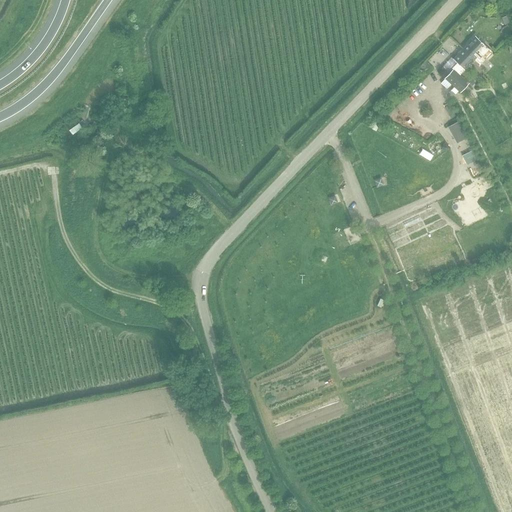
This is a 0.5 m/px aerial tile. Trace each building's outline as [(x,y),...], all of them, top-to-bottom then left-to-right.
[(475,36),(453,59),(458,64),(453,69),(459,75),(464,69),(474,59),(479,65),(483,61),(492,52),(475,36)] [(419,68),(423,73),(431,66),(426,61),(419,68)] [(453,69),(445,78),(460,92),(468,83),(467,81),(459,75),(453,69)] [(471,96),(479,118),(493,112),(485,90),(471,96)] [(450,104),(445,107),(450,118),(456,115),(450,104)] [(82,120),(78,123),(85,132),(89,129),(82,120)] [(458,120),(448,126),(453,135),(455,134),(459,140),(467,136),(458,120)] [(446,142),(441,146),(445,151),(450,148),(446,142)]
